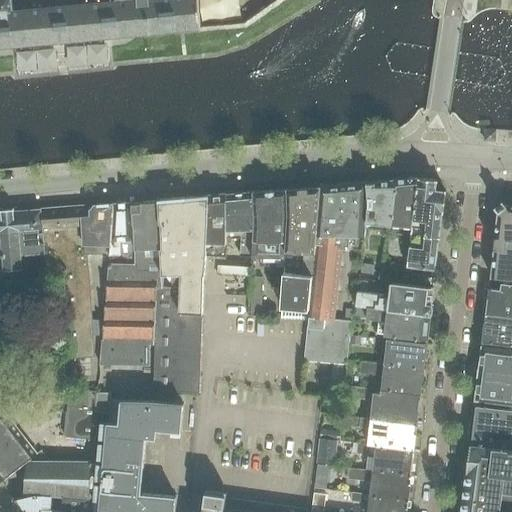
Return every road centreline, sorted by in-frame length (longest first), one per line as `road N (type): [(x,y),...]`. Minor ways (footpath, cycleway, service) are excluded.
road 1 (residential): [(473,157),(349,155),(0,188)]
road 2 (residential): [(473,157),(434,511)]
